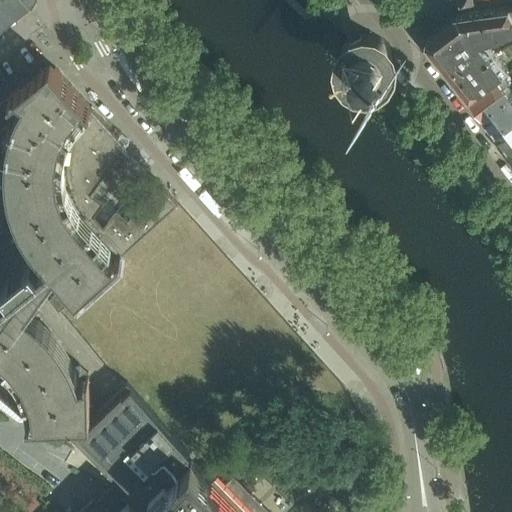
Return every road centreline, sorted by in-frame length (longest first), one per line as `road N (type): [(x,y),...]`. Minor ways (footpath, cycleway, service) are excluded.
road 1 (tertiary): [(425,511),(403,388),(157,114),(88,0)]
road 2 (unclassified): [(387,21),(511,197)]
